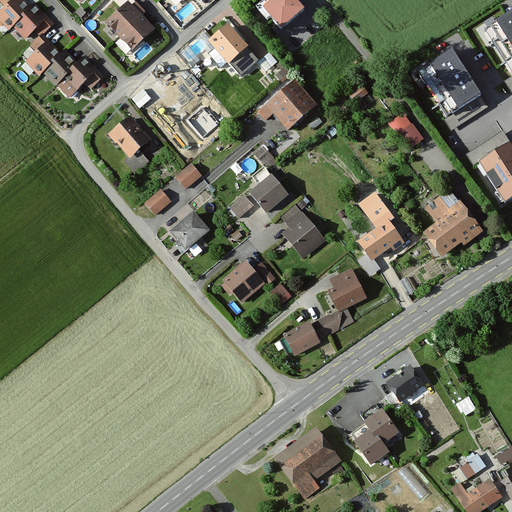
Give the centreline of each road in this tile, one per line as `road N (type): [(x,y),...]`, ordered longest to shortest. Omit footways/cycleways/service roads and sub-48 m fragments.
road 1 (residential): [(73,141),(142,235),(295,404)]
road 2 (primary): [(295,404),(511,257)]
road 3 (residential): [(230,0),(123,85),(73,141)]
road 4 (primary): [(157,511),(295,404)]
